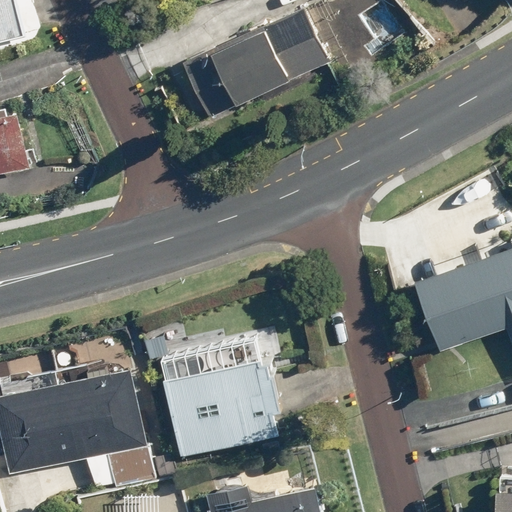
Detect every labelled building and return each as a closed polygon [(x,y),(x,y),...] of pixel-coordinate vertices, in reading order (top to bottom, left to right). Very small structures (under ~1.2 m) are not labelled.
[(0,0),(0,40),(29,32),(19,0),(0,0)] [(337,54),(311,0),(310,0),(188,59),(214,113),(337,54)] [(61,48),(0,63),(0,205),(113,181),(61,48)] [(511,243),(421,274),(445,346),(511,324),(511,326),(511,243)] [(263,333),(168,353),(189,450),(286,429),(280,404),(289,402),(278,352),(268,354),(263,333)] [(0,386),(2,396),(0,396),(0,464),(10,462),(12,470),(92,454),(98,487),(157,476),(136,362),(69,375),(68,369),(0,381),(0,386)] [(511,511),(511,470),(502,470),(499,511),(511,511)] [(253,475),(212,485),(217,511),(332,511),(324,476),(257,493),(253,475)]
